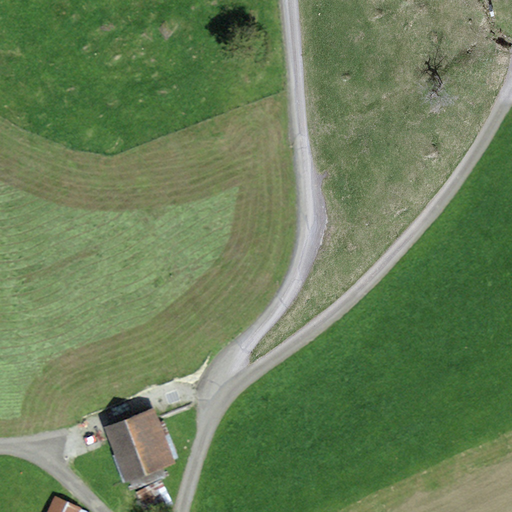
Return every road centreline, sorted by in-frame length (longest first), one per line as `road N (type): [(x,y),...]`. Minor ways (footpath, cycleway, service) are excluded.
road 1 (residential): [(184,511),(216,402),(303,258),(306,189),(289,0)]
road 2 (track): [(216,402),(373,281),(457,181),(511,91)]
